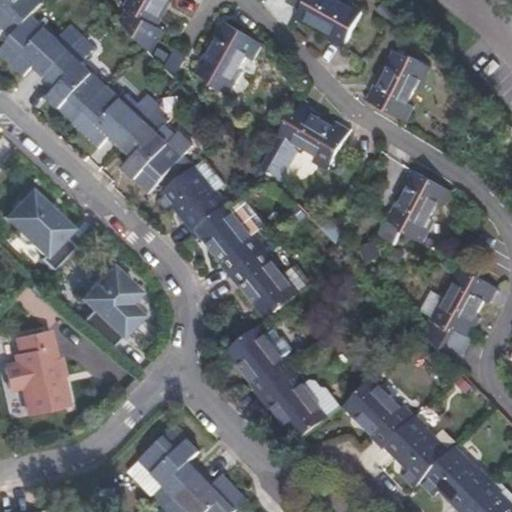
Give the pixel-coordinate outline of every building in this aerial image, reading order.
[(0,0),(0,17),(17,33),(34,13),(46,0),(0,0)] [(127,27),(151,52),(164,30),(157,26),(167,8),(165,7),(168,0),(131,0),(126,10),(134,14),(127,27)] [(288,0),(287,2),(302,10),(298,18),(317,28),(319,25),(334,33),(331,40),(347,48),(369,9),(354,1),(351,6),(340,0),(288,0)] [(17,33),(2,49),(28,73),(41,59),(52,69),(80,37),(70,28),(61,38),(34,13),(17,33)] [(263,45),(224,22),(215,37),(220,40),(212,55),(210,54),(199,73),(213,82),(212,84),(230,95),(243,74),(239,72),(248,57),(254,61),(263,45)] [(80,37),(52,69),(62,79),(49,93),(75,117),(107,81),(82,58),(92,47),(80,37)] [(167,69),(181,74),(187,56),(173,51),(167,69)] [(376,85),(368,100),(407,123),(416,107),(410,103),(419,88),(422,90),(434,69),(415,58),(414,61),(399,53),(388,72),(390,73),(381,88),(376,85)] [(134,106),(107,81),(75,117),(103,142),(115,129),(128,140),(157,108),(144,96),(134,106)] [(330,171),(352,131),(337,123),(334,128),(319,119),(320,118),(301,107),(292,121),(290,120),(279,139),(263,168),(279,184),(298,149),(301,151),(303,147),(317,155),(314,162),(330,171)] [(157,108),(128,140),(140,151),(127,164),(153,188),(186,153),(159,129),(169,119),(157,108)] [(179,205),(198,227),(201,224),(231,201),(219,187),(215,190),(194,165),(158,195),(171,212),(179,205)] [(455,192),(415,170),(407,185),(412,188),(403,203),(402,202),(391,221),(405,230),(404,232),(423,243),(435,222),(431,220),(439,205),(446,208),(455,192)] [(29,190),(4,218),(17,230),(17,238),(24,244),(33,243),(45,254),(41,258),(54,269),(75,244),(64,234),(71,226),(29,190)] [(257,231),(231,201),(201,224),(227,256),(224,259),(234,271),(271,242),(260,228),(257,231)] [(391,221),(386,219),(377,236),(396,246),(404,232),(405,230),(391,221)] [(281,253),(271,242),(234,271),(244,283),(248,280),(274,312),(303,288),(277,257),(281,253)] [(111,264),(81,298),(93,308),(82,321),(110,346),(140,313),(127,301),(137,290),(111,264)] [(433,317),(424,333),(458,368),(473,339),(471,338),(482,318),(478,316),(486,300),(490,303),(499,288),(460,265),(451,281),(456,284),(447,299),(432,291),(421,311),(433,317)] [(260,323),(231,347),(258,379),(254,383),(264,395),(303,364),(292,351),(287,355),(260,323)] [(52,357),(45,328),(16,335),(20,351),(14,352),(17,362),(6,365),(1,366),(6,387),(20,384),(27,414),(62,406),(55,377),(60,368),(57,357),(52,357)] [(20,351),(16,335),(0,338),(0,360),(1,364),(6,365),(17,362),(14,352),(20,351)] [(313,376),(303,364),(264,395),(273,407),(277,404),(305,436),(335,411),(308,380),(313,376)] [(407,406),(378,376),(351,402),(380,432),(378,435),(390,448),(393,445),(422,416),(411,403),(407,406)] [(436,429),(422,416),(393,445),(414,466),(407,472),(421,487),(426,481),(454,455),(433,432),(436,429)] [(168,506),(205,470),(193,458),(203,448),(180,423),(143,457),(168,482),(156,495),(168,506)] [(468,510),(497,480),(483,466),(478,471),(459,450),(454,455),(426,481),(436,493),(444,485),(468,510)] [(216,481),(205,470),(168,506),(173,511),(185,511),(191,507),(195,511),(235,511),(251,497),(226,471),(216,481)] [(511,487),(501,477),(497,480),(509,493),(505,498),(511,505),(511,487)] [(511,511),(511,505),(505,498),(509,493),(497,480),(468,510),(470,511),(511,511)]
